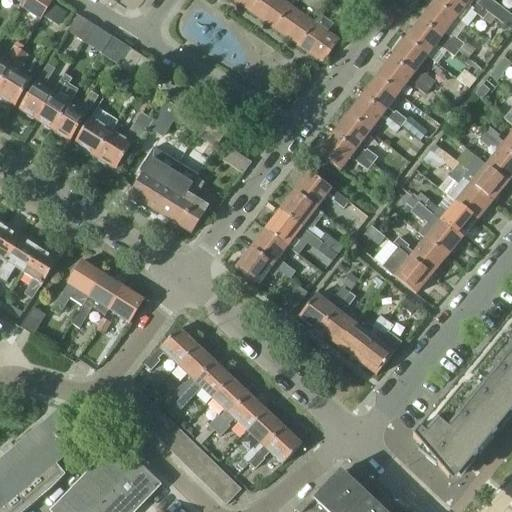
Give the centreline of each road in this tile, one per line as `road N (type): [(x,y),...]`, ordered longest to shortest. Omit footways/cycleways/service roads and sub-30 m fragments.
road 1 (residential): [(354,438),(383,414),(511,254)]
road 2 (residential): [(354,438),(185,279)]
road 3 (residential): [(185,279),(0,162)]
road 4 (residential): [(290,138),(139,37)]
road 5 (residential): [(185,279),(290,138)]
road 6 (residential): [(290,138),(398,0)]
road 7 (residential): [(99,395),(216,511)]
road 8 (residential): [(99,395),(185,279)]
